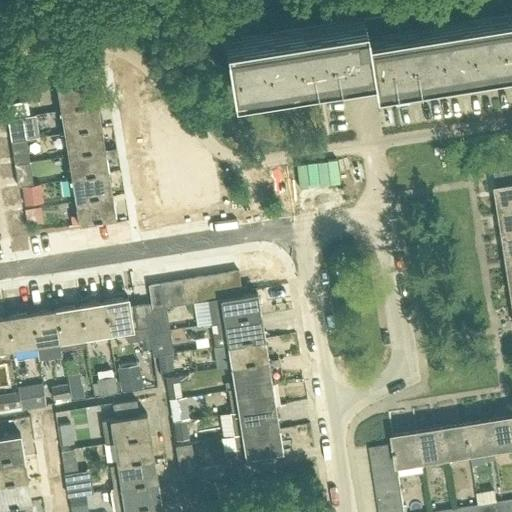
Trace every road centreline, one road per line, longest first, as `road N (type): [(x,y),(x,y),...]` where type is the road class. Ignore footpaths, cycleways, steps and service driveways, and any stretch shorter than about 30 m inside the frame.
road 1 (residential): [(0,273),(301,227)]
road 2 (unclassified): [(331,400),(400,374),(377,214)]
road 3 (unclassified): [(331,400),(301,227)]
